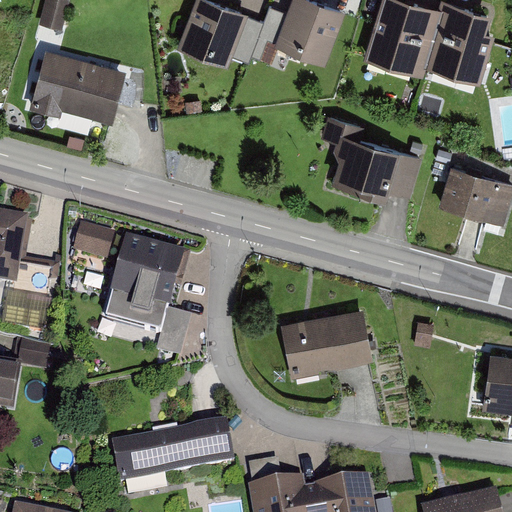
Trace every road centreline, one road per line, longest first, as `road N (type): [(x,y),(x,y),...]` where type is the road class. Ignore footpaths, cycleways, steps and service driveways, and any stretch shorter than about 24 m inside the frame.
road 1 (residential): [(511,455),(299,428),(254,405),(228,372),(221,333),(235,219)]
road 2 (tertiary): [(511,293),(235,219)]
road 3 (tertiary): [(235,219),(0,154)]
